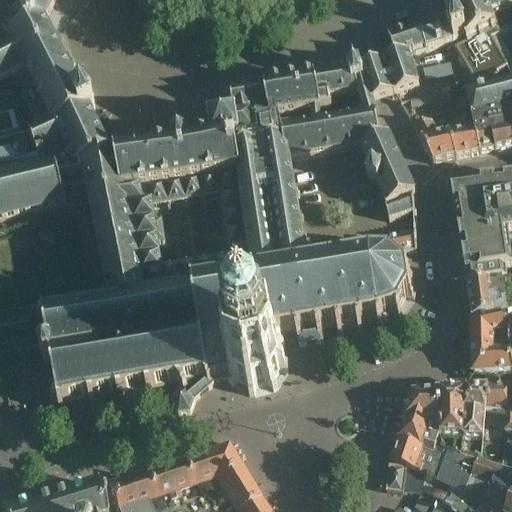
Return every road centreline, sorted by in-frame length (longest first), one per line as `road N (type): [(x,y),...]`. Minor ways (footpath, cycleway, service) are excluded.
road 1 (residential): [(242,420),(382,390),(448,385),(438,223),(426,180)]
road 2 (residential): [(88,449),(242,420)]
